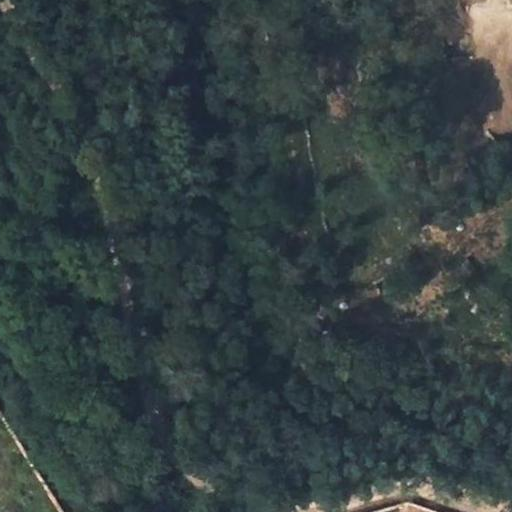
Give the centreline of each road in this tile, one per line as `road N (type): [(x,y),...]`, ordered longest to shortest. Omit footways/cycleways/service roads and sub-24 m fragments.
road 1 (track): [(6,0),(75,111),(162,439),(199,483),(320,511)]
road 2 (track): [(346,511),(414,486),(491,511)]
